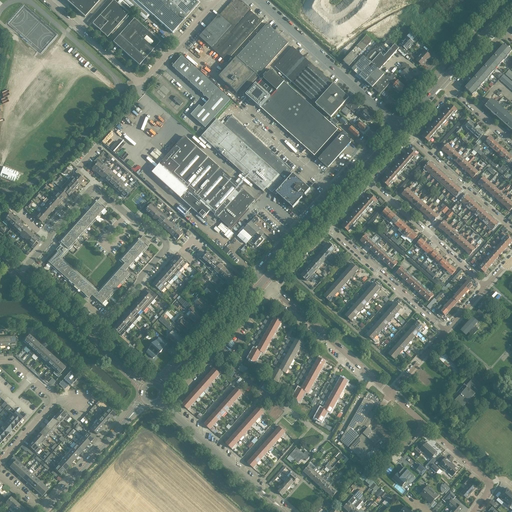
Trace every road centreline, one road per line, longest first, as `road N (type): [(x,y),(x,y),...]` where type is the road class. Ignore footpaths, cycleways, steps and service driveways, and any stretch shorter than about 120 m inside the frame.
road 1 (residential): [(89,339),(165,246),(94,190),(47,239)]
road 2 (unclassified): [(47,0),(139,81),(217,0)]
road 3 (tertiary): [(400,128),(257,0)]
road 4 (unclassified): [(374,158),(362,156),(258,274),(262,282)]
road 5 (tertiary): [(262,282),(374,158)]
road 6 (residential): [(368,182),(486,286)]
road 7 (residential): [(389,393),(272,290)]
road 8 (residential): [(445,330),(329,226)]
road 9 (residential): [(0,462),(53,399),(12,361),(0,362)]
road 10 (tertiary): [(280,511),(170,411)]
road 11 (residential): [(511,229),(410,137)]
road 12 (residential): [(43,511),(129,416)]
